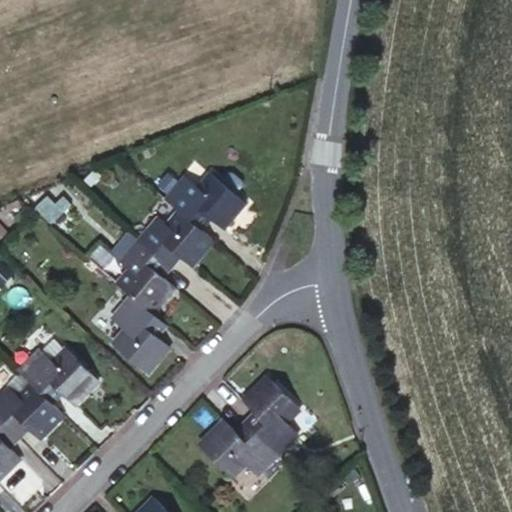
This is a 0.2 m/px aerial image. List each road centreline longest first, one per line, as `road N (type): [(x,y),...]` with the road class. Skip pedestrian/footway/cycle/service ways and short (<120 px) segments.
road 1 (residential): [(50,511),(142,432),(246,321),(286,293),(328,287)]
road 2 (residential): [(350,0),(319,149),(328,287)]
road 3 (residential): [(328,287),(404,511)]
